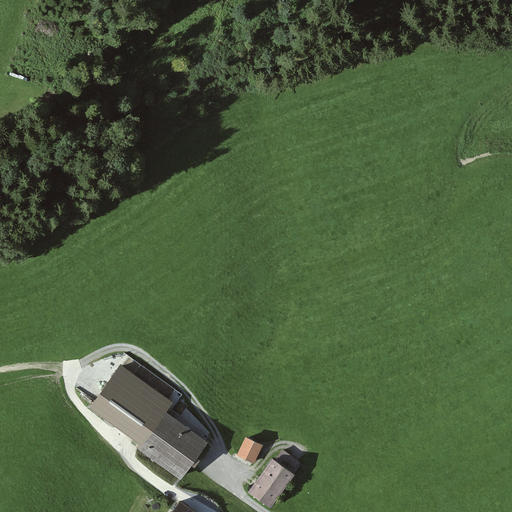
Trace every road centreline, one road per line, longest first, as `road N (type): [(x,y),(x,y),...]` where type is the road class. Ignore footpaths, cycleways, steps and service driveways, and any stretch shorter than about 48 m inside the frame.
road 1 (track): [(221,447),(190,394),(125,349),(70,366),(0,370)]
road 2 (track): [(205,511),(170,491),(77,403),(70,366)]
